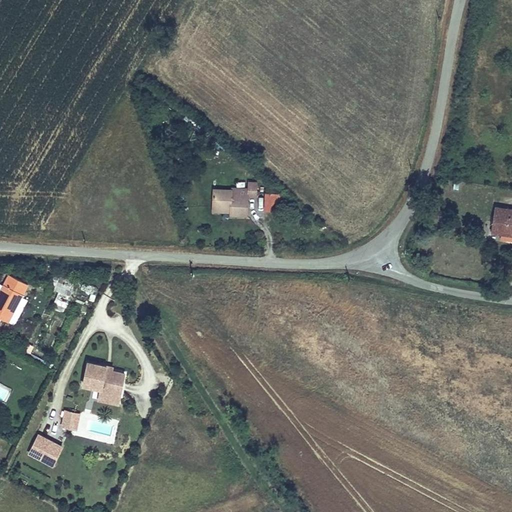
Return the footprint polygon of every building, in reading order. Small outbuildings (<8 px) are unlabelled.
[(230,212),(230,216),(248,217),(249,197),(257,197),(258,181),(248,181),(248,187),(232,186),(231,188),(213,188),(212,212),(230,212)] [(285,193),(265,192),(264,210),(285,210),(285,193)] [(489,237),(511,241),(511,207),(495,204),(489,237)] [(56,271),(50,289),(58,292),(71,296),(72,296),(78,279),(56,271)] [(0,317),(8,322),(30,284),(9,272),(0,288),(0,317)] [(79,282),(77,300),(95,303),(97,285),(79,282)] [(66,307),(71,296),(58,292),(54,303),(66,307)] [(86,360),(81,385),(99,389),(97,401),(120,405),(126,371),(107,367),(108,363),(86,360)] [(81,412),(64,409),(61,426),(77,430),(81,412)] [(27,453),(54,466),(64,445),(38,433),(27,453)]
